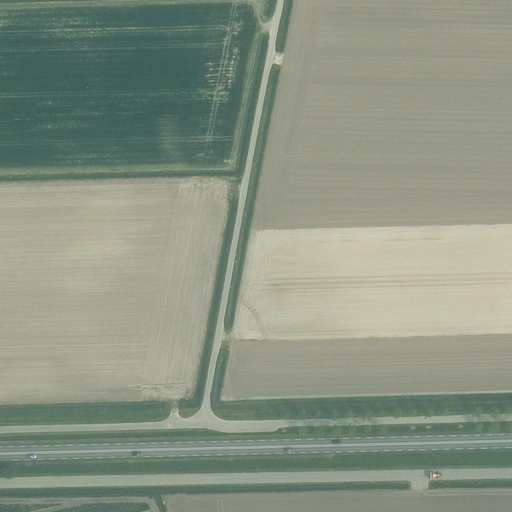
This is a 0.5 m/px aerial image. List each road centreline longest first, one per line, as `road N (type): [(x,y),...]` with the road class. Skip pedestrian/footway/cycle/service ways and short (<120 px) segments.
road 1 (primary): [(511,440),(0,452)]
road 2 (unclassified): [(0,483),(511,472)]
road 3 (unclassified): [(204,425),(280,0)]
road 4 (unclassified): [(511,417),(204,425)]
road 5 (unclassified): [(204,425),(0,430)]
